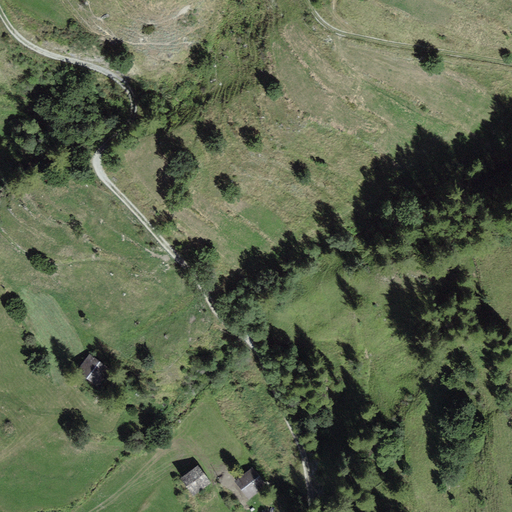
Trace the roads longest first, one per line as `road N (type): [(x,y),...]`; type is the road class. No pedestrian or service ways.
road 1 (track): [(310,511),(300,443),(255,348),(222,320),(199,282),(98,169),(100,150),(132,114),(128,91),(105,71),(28,43),(0,9)]
road 2 (track): [(304,0),(318,23),(337,31),(511,65)]
